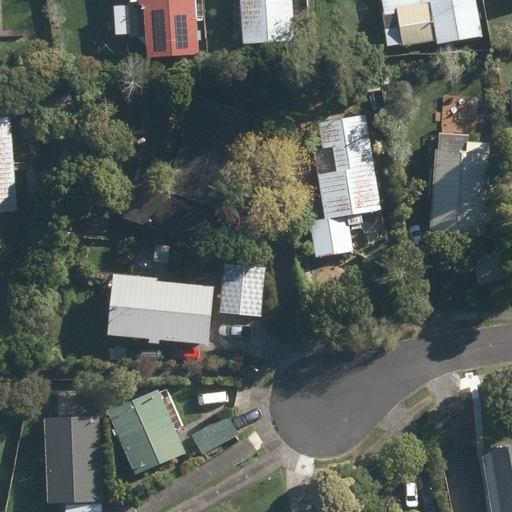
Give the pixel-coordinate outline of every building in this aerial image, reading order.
[(142,7),(146,61),(199,58),(195,0),(137,0),(138,8),(142,7)] [(240,0),(244,47),(295,42),(292,0),(240,0)] [(381,0),(388,49),(437,43),(437,45),(484,38),(478,0),(381,0)] [(50,98),(56,122),(77,116),(70,93),(50,98)] [(121,217),(199,246),(214,207),(220,210),(255,116),(195,95),(180,136),(186,138),(167,189),(136,178),(121,217)] [(133,111),(140,112),(143,98),(136,97),(133,111)] [(368,102),(369,116),(380,115),(379,101),(368,102)] [(0,220),(1,220),(0,215),(18,214),(10,118),(0,119),(0,220)] [(304,225),(310,262),(354,254),(350,228),(369,225),(367,215),(382,213),(367,118),(318,125),(322,150),(314,151),(325,222),(304,225)] [(299,136),(303,136),(308,134),(308,129),(306,125),(301,125),(298,127),(296,131),(299,136)] [(129,132),(134,143),(139,141),(135,130),(129,132)] [(430,237),(486,240),(491,145),(449,142),(448,153),(435,152),(430,237)] [(40,218),(49,226),(55,220),(47,211),(40,218)] [(154,262),(169,264),(170,247),(155,246),(154,262)] [(472,257),(477,287),(511,281),(511,250),(472,257)] [(220,315),(262,319),(267,270),(225,266),(220,315)] [(108,337),(209,347),(215,288),(156,282),(157,279),(114,275),(108,337)] [(107,412),(136,478),(186,456),(158,390),(107,412)] [(191,437),(203,457),(240,437),(229,416),(191,437)] [(44,420),(47,507),(103,505),(100,418),(44,420)] [(511,511),(511,447),(481,452),(491,511),(511,511)]
